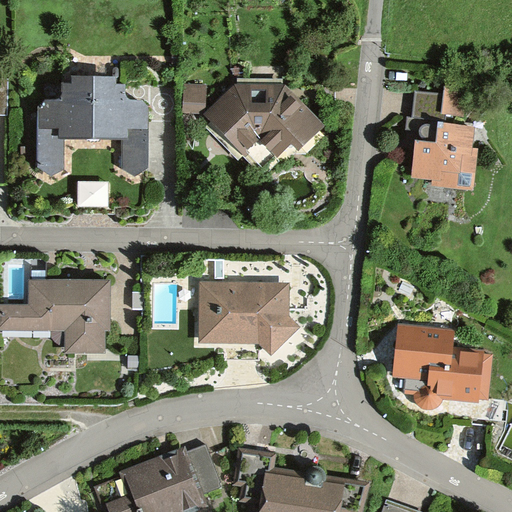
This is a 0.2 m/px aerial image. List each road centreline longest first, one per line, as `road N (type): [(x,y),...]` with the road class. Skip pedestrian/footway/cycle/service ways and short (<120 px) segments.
road 1 (residential): [(354,242),(0,234)]
road 2 (residential): [(0,492),(101,435),(161,414),(243,404),(329,408)]
road 3 (residential): [(377,0),(354,242)]
road 4 (residential): [(329,408),(511,507)]
road 5 (residential): [(354,242),(329,408)]
